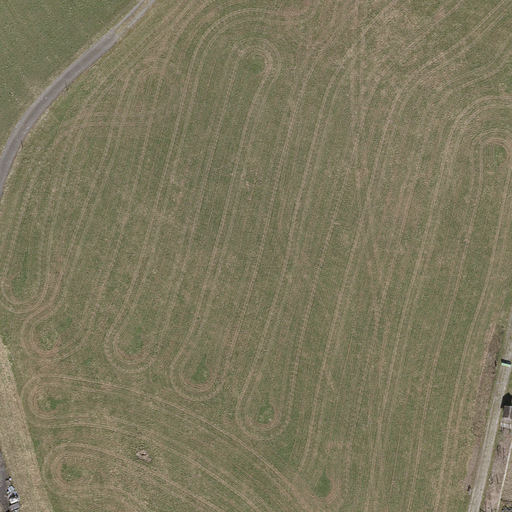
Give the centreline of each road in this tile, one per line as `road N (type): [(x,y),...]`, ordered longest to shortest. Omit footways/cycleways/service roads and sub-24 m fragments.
road 1 (track): [(149,0),(43,99),(0,177)]
road 2 (track): [(511,347),(474,511)]
